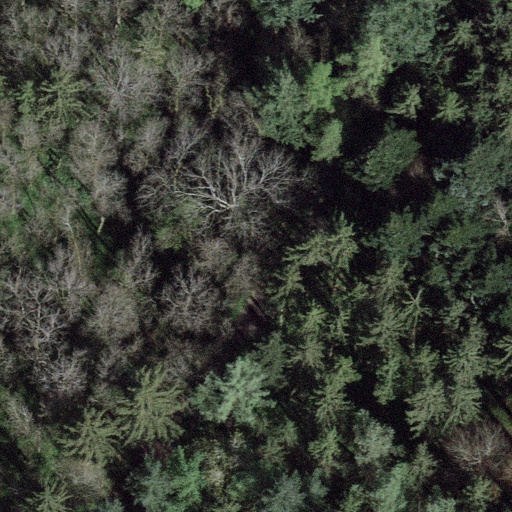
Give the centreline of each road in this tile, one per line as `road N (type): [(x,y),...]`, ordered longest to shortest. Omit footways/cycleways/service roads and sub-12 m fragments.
road 1 (track): [(468,511),(321,460),(182,378),(486,0)]
road 2 (track): [(182,378),(86,511)]
